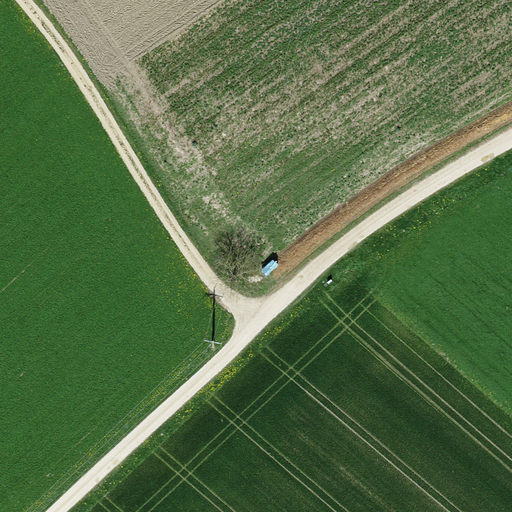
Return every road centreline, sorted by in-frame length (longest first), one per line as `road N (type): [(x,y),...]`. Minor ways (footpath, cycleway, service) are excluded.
road 1 (track): [(19,0),(195,258),(254,323)]
road 2 (track): [(254,323),(347,246),(511,142)]
road 3 (track): [(56,511),(254,323)]
